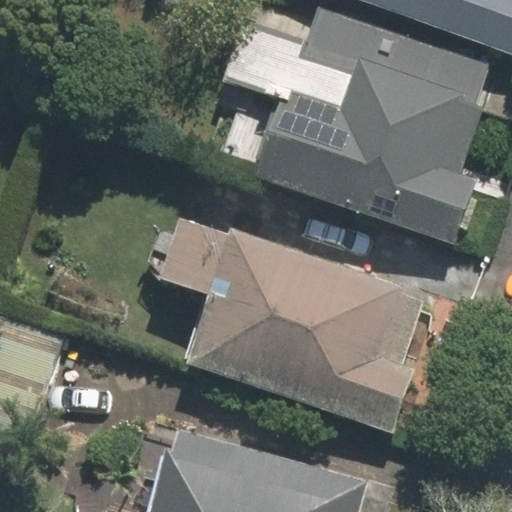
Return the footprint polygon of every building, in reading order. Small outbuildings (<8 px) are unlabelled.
[(511,0),(374,0),(511,51),(511,0)] [(309,109),(281,187),(474,256),(502,178),(479,170),(511,81),(324,14),(313,44),(251,21),(230,81),(309,109)] [(231,303),(211,365),(410,428),(429,369),(394,358),(420,278),(195,207),(171,284),(231,303)] [(69,341),(0,323),(0,322),(0,431),(42,443),(69,341)] [(372,511),(381,482),(182,428),(159,511),(118,511),(112,510),(111,511),(372,511)]
